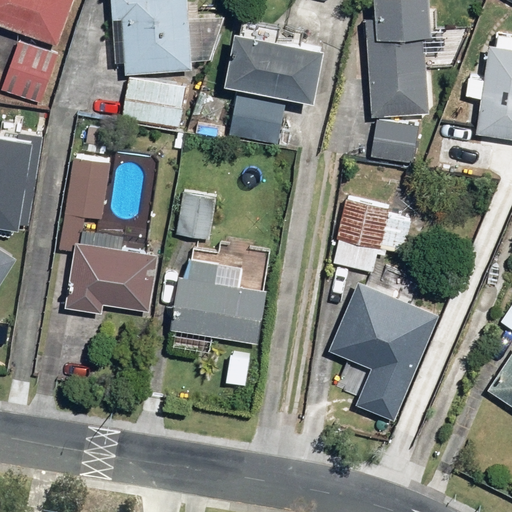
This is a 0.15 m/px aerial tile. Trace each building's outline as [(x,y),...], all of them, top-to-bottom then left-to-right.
[(0,0),(0,25),(55,44),(71,0),(0,0)] [(186,0),(110,0),(111,18),(117,18),(118,72),(126,72),(123,118),(180,125),(187,85),(206,61),(221,15),(187,16),(186,0)] [(425,0),(370,0),(369,113),(424,114),(425,0)] [(318,47),(230,28),(218,80),(307,99),(318,47)] [(55,50),(17,38),(1,89),(39,101),(55,50)] [(511,44),(486,40),(471,129),(511,135),(511,44)] [(285,100),(235,90),(226,132),(276,142),(285,100)] [(418,122),(374,116),(369,154),(413,160),(418,122)] [(106,127),(87,124),(83,148),(103,151),(106,127)] [(492,145),(441,136),(436,165),(487,173),(492,145)] [(108,159),(70,156),(57,250),(70,252),(68,305),(99,310),(100,302),(144,309),(153,251),(81,240),(83,219),(98,220),(108,159)] [(213,189),(177,186),(172,233),(209,237),(213,189)] [(388,205),(341,198),(332,262),(371,267),(373,253),(383,254),(384,249),(405,252),(410,212),(388,209),(388,205)] [(0,280),(16,257),(0,246),(0,280)] [(175,273),(170,348),(207,354),(210,334),(258,340),(265,289),(237,285),(239,263),(186,256),(179,273),(175,273)] [(435,312),(356,281),(334,340),(383,359),(387,351),(416,362),(435,312)] [(511,300),(500,321),(511,327),(511,300)] [(511,344),(484,388),(511,406),(511,344)] [(248,352),(228,351),(226,381),(246,382),(248,352)]
